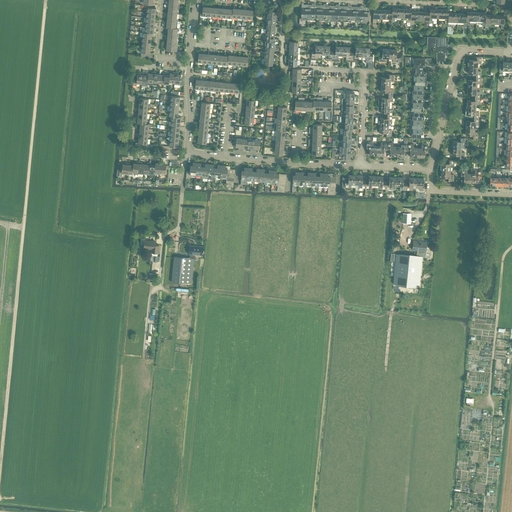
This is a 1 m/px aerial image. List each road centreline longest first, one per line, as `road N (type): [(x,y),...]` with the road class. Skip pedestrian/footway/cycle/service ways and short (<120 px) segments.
road 1 (track): [(0,469),(45,0)]
road 2 (residential): [(185,152),(195,0)]
road 3 (residential): [(359,165),(364,70),(397,72)]
